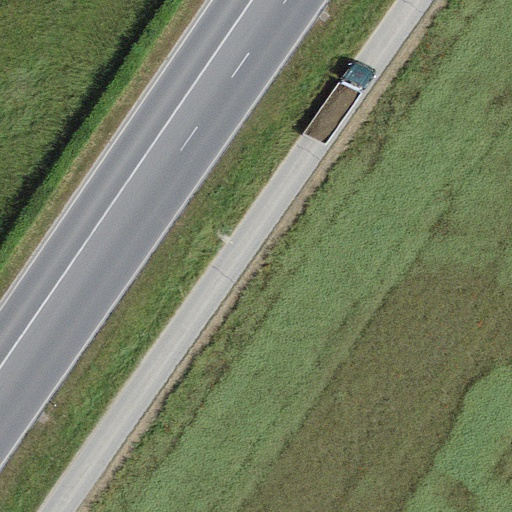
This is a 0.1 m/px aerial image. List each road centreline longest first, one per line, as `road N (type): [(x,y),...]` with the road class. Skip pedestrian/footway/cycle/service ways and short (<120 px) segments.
road 1 (track): [(57,511),(416,0)]
road 2 (primary): [(270,0),(0,388)]
